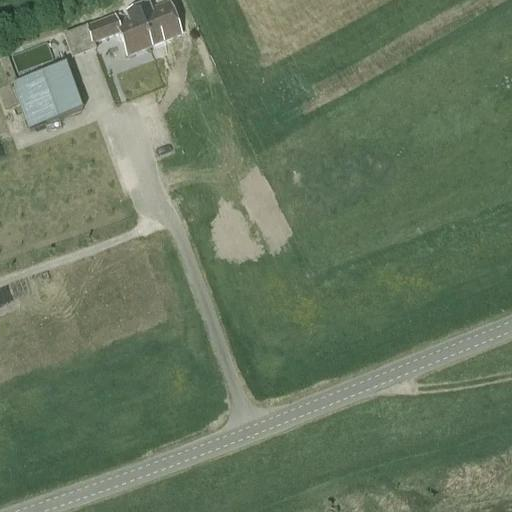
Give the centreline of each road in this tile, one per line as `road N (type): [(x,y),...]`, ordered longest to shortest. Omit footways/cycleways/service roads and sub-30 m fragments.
road 1 (tertiary): [(28,511),(511,326)]
road 2 (track): [(511,378),(419,389),(375,382)]
